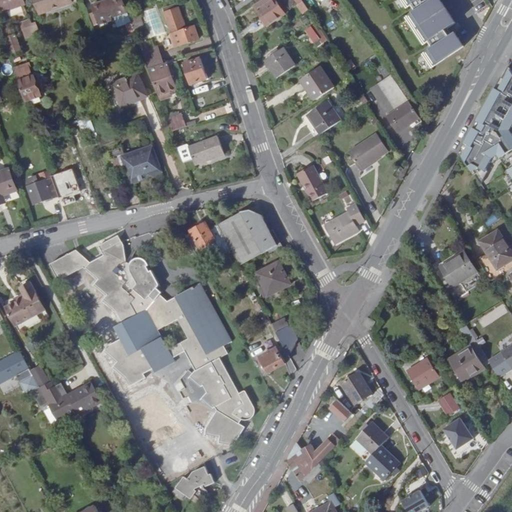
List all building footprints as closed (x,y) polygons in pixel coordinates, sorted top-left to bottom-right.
[(67,0),(31,0),(36,12),(68,2),(67,0)] [(126,17),(127,17),(123,6),(120,0),(100,0),(89,4),(92,11),(93,15),(90,16),(92,23),(115,15),(118,23),(121,23),(124,31),(130,28),(126,17)] [(284,12),(276,0),(271,0),(259,8),(268,23),(284,12)] [(402,0),(407,8),(409,6),(412,5),(416,11),(412,14),(407,17),(424,44),(429,41),(433,48),(429,51),(423,54),(432,68),(464,46),(455,33),(453,34),(449,28),(456,24),(441,0),(402,0)] [(132,18),(127,5),(123,6),(127,17),(128,20),(132,18)] [(182,28),(174,6),(161,11),(172,44),(193,37),(189,26),(182,28)] [(28,20),(26,14),(16,18),(18,24),(28,20)] [(325,34),(317,23),(308,28),(316,40),(325,34)] [(11,32),(2,35),(9,54),(18,51),(11,32)] [(143,59),(157,54),(154,47),(140,52),(143,59)] [(267,58),(278,76),(296,64),(284,47),(267,58)] [(160,62),(157,54),(143,59),(146,67),(160,62)] [(205,80),(197,59),(180,65),(187,85),(205,80)] [(161,66),(160,62),(146,67),(147,71),(161,66)] [(161,66),(147,71),(158,100),(171,95),(173,90),(177,88),(172,73),(174,73),(171,62),(161,66)] [(511,68),(510,64),(495,91),(480,119),(467,142),(461,154),(473,171),(480,168),(491,174),(496,161),(502,158),(511,174),(511,134),(510,131),(511,126),(511,68)] [(302,79),(315,99),(335,86),(322,66),(302,79)] [(135,73),(117,81),(119,85),(112,88),(115,95),(111,96),(114,110),(115,111),(116,112),(118,113),(120,113),(140,105),(137,100),(146,96),(135,73)] [(23,100),(24,99),(38,94),(30,74),(15,79),(21,96),(23,100)] [(392,117),(412,105),(403,92),(394,78),(374,91),(392,117)] [(320,133),(341,120),(327,100),(307,113),(320,133)] [(412,105),(392,117),(391,118),(401,134),(422,120),(412,105)] [(178,116),(166,121),(170,133),(171,133),(181,129),(183,129),(178,116)] [(181,129),(171,133),(174,142),(186,138),(183,129),(181,129)] [(347,149),(359,170),(389,154),(377,133),(347,149)] [(193,171),(223,161),(216,143),(187,154),(193,171)] [(161,171),(154,152),(138,158),(137,155),(129,158),(130,161),(125,163),(120,164),(118,159),(118,158),(111,161),(117,175),(125,173),(127,172),(132,184),(156,176),(155,173),(161,171)] [(311,163),(295,173),(310,200),(326,192),(311,163)] [(0,195),(13,191),(6,170),(0,172),(0,195)] [(365,181),(362,176),(355,182),(364,196),(372,190),(373,191),(387,180),(380,170),(365,181)] [(129,185),(125,173),(117,175),(121,188),(129,185)] [(82,179),(57,188),(61,200),(86,191),(82,179)] [(59,198),(53,181),(30,189),(36,206),(59,198)] [(6,201),(19,197),(17,192),(5,196),(6,201)] [(365,218),(356,201),(346,207),(348,210),(323,224),(334,243),(358,229),(355,224),(365,218)] [(240,214),(217,225),(232,252),(240,265),(278,245),(262,215),(250,210),(240,214)] [(192,234),(187,237),(198,258),(201,257),(197,250),(200,249),(201,250),(209,247),(213,253),(220,249),(224,256),(232,252),(217,225),(210,229),(206,223),(191,231),(192,234)] [(480,242),(497,270),(511,259),(511,254),(498,231),(480,242)] [(213,407),(216,408),(216,409),(216,411),(206,427),(206,433),(220,436),(220,441),(234,444),(244,428),(239,424),(241,420),(243,421),(245,422),(247,422),(250,423),(251,423),(252,422),(253,422),(254,422),(255,421),(256,420),(257,419),(257,418),(258,417),(258,416),(258,415),(258,414),(258,413),(256,408),(246,388),(239,392),(220,357),(227,353),(223,346),(231,341),(200,283),(174,296),(175,297),(167,301),(158,294),(161,290),(155,284),(157,281),(144,256),(143,255),(142,254),(141,254),(140,253),(139,253),(138,253),(137,252),(136,252),(135,253),(134,253),(133,253),(132,254),(132,255),(131,255),(131,256),(130,257),(130,258),(129,259),(129,260),(129,259),(124,259),(116,239),(100,247),(103,253),(90,259),(77,247),(50,261),(59,277),(83,264),(85,266),(87,266),(100,277),(96,282),(107,292),(104,297),(117,309),(123,320),(114,325),(120,338),(109,343),(104,350),(116,361),(113,365),(126,377),(130,384),(145,377),(143,372),(152,368),(154,372),(175,361),(172,357),(185,351),(196,371),(192,375),(201,385),(203,385),(207,392),(202,397),(213,407)] [(464,253),(441,268),(452,287),(459,282),(465,292),(481,281),(464,253)] [(277,263),(255,275),(267,297),(289,285),(277,263)] [(3,307),(12,326),(42,310),(26,282),(17,287),(21,294),(22,297),(12,302),(3,307)] [(11,299),(12,302),(22,297),(21,294),(11,299)] [(288,315),(270,321),(273,330),(291,324),(288,315)] [(371,330),(375,322),(367,318),(363,325),(371,330)] [(460,330),(464,336),(470,332),(466,326),(460,330)] [(290,328),(278,335),(290,357),(298,342),(290,328)] [(483,368),(482,366),(481,364),(487,360),(470,332),(464,336),(471,347),(450,360),(462,381),(483,368)] [(277,349),(261,357),(269,373),(285,365),(277,349)] [(511,349),(500,357),(510,372),(511,371),(511,349)] [(407,371),(417,390),(438,377),(427,359),(407,371)] [(30,370),(34,376),(40,388),(50,382),(41,365),(30,370)] [(371,395),(359,374),(342,385),(354,406),(371,395)] [(40,388),(34,376),(22,383),(28,394),(36,390),(40,398),(38,399),(44,409),(50,406),(40,388)] [(50,406),(59,423),(78,413),(80,416),(103,402),(92,383),(64,398),(57,386),(54,387),(52,381),(50,382),(40,388),(50,406)] [(438,401),(447,416),(457,409),(448,394),(438,401)] [(351,411),(342,420),(353,431),(361,422),(351,411)] [(441,429),(455,450),(474,438),(460,417),(441,429)] [(306,447),(301,439),(299,444),(315,470),(319,467),(353,431),(342,420),(341,419),(329,431),(331,435),(319,448),(315,441),(306,447)] [(358,439),(374,456),(380,450),(388,442),(372,426),(358,439)] [(287,464),(289,468),(301,485),(305,481),(315,470),(299,444),(287,464)] [(398,469),(380,450),(374,456),(366,464),(384,482),(398,469)] [(419,480),(429,475),(424,466),(414,472),(419,480)] [(315,470),(305,481),(309,487),(323,474),(319,467),(315,470)] [(208,478),(204,471),(193,477),(187,487),(184,485),(177,499),(193,507),(197,499),(194,497),(195,493),(206,487),(208,489),(215,485),(211,477),(208,478)] [(399,500),(405,511),(418,511),(429,506),(419,489),(399,500)] [(335,511),(330,501),(308,511),(335,511)]
